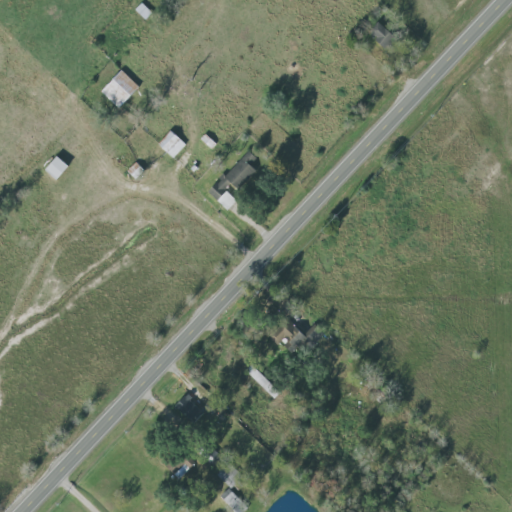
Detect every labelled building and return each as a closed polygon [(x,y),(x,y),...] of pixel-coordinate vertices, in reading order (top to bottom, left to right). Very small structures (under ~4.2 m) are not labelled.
[(371,32),(388,49),(398,39),(381,22),(371,32)] [(101,91),(118,109),(140,86),(123,70),(101,91)] [(160,144),(172,131),(187,145),(174,159),(160,144)] [(202,139),(206,134),(217,144),(213,149),(202,139)] [(229,212),(239,201),(227,190),(232,184),(240,192),(259,171),(253,164),(258,159),(250,152),(226,177),(223,174),(220,178),(222,180),(219,184),(217,183),(208,192),(229,212)] [(47,171),(59,181),(71,167),(59,157),(47,171)] [(307,334),(292,321),(275,340),(280,345),(287,337),(307,355),(327,333),(316,323),(307,334)] [(176,406),(194,424),(205,413),(186,395),(176,406)] [(180,461),(172,470),(181,479),(196,463),(188,455),(181,462),(180,461)] [(230,488),(239,481),(229,467),(220,474),(230,488)] [(222,495),(232,508),(241,501),(232,488),(222,495)]
